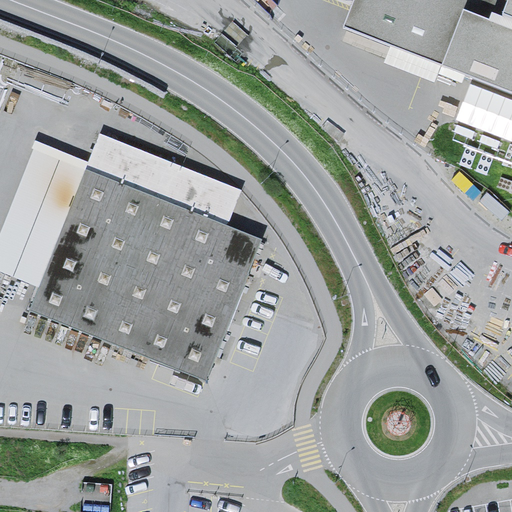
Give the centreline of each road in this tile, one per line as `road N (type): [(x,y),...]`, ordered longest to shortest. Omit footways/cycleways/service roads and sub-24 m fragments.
road 1 (tertiary): [(7,0),(189,79),(268,135),(317,188),(363,273),(386,362)]
road 2 (tertiary): [(386,362),(439,377),(459,410),(447,463),(399,486)]
road 3 (tertiary): [(399,486),(359,473),(337,438),(351,383),(386,362)]
